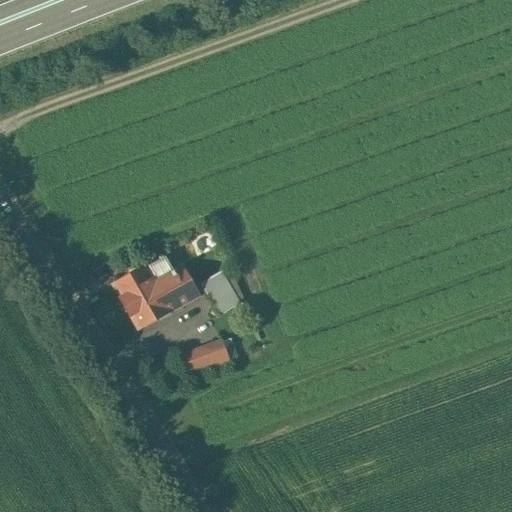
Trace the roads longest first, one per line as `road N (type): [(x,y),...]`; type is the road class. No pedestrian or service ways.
road 1 (residential): [(0,200),(206,511)]
road 2 (track): [(0,131),(54,104),(344,0)]
